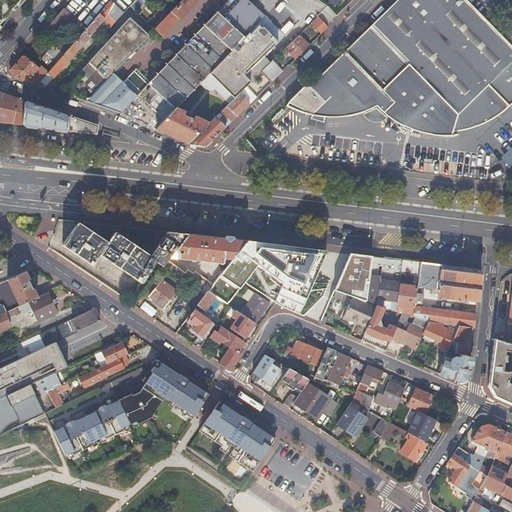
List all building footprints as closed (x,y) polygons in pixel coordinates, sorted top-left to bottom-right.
[(0,0),(0,28),(24,0),(0,0)] [(47,72),(47,73),(53,78),(68,61),(89,37),(88,36),(102,20),(110,27),(123,12),(110,0),(86,28),(81,34),(72,44),(64,53),(61,56),(57,61),(52,67),(49,71),(47,72)] [(84,0),(89,4),(87,6),(90,9),(97,0),(102,0),(105,1),(105,0),(84,0)] [(239,0),(223,18),(217,12),(207,21),(194,35),(182,47),(178,52),(175,55),(149,81),(120,112),(155,129),(176,108),(209,74),(244,38),(257,24),(261,19),(242,0),(239,0)] [(142,0),(135,0),(130,5),(135,11),(144,1),(142,0)] [(182,0),(154,29),(154,30),(162,37),(197,0),(182,0)] [(511,104),(511,103),(511,44),(489,21),(486,24),(462,0),(397,0),(309,85),(307,83),(284,105),(291,108),(297,111),(308,114),(320,116),(327,117),(336,117),(346,116),(355,114),(364,111),(375,105),(384,114),(392,121),(400,125),(410,129),(417,131),(430,134),(430,135),(440,136),(455,135),(455,134),(452,134),(452,131),(458,130),(471,127),(483,123),(494,117),(501,113),(507,108),(511,104)] [(468,0),(489,21),(494,16),(509,0),(468,0)] [(86,28),(63,8),(40,35),(48,41),(66,19),(72,24),(73,27),(81,34),(86,28)] [(285,35),(265,15),(261,19),(257,24),(277,43),(285,35)] [(327,27),(326,25),(317,16),(310,23),(320,34),(327,27)] [(511,44),(511,35),(509,33),(505,28),(494,16),(489,21),(511,44)] [(98,73),(141,28),(129,17),(67,85),(75,97),(98,73)] [(277,43),(257,24),(244,38),(209,74),(234,97),(238,93),(250,81),(244,75),(277,43)] [(110,75),(149,35),(141,28),(98,73),(75,97),(85,101),(104,81),(110,75)] [(295,59),(309,45),(299,34),(284,48),(295,59)] [(58,48),(64,53),(72,44),(66,39),(58,48)] [(12,76),(26,81),(37,68),(27,59),(29,57),(30,56),(25,52),(22,56),(10,70),(12,76)] [(44,61),(52,67),(57,61),(49,55),(44,61)] [(27,59),(37,68),(39,66),(29,57),(27,59)] [(272,60),(260,72),(270,82),(282,71),(272,60)] [(26,81),(36,85),(47,73),(47,72),(39,66),(37,68),(26,81)] [(120,112),(149,81),(136,68),(120,85),(118,83),(97,105),(120,112)] [(97,105),(118,83),(110,75),(104,81),(85,101),(97,105)] [(12,122),(15,98),(0,93),(0,121),(12,123),(12,122)] [(248,104),(238,93),(234,97),(225,106),(236,116),(248,104)] [(15,98),(12,122),(21,124),(24,102),(15,98)] [(68,116),(24,102),(21,124),(66,130),(68,116)] [(225,106),(209,122),(187,144),(205,146),(236,116),(225,106)] [(176,108),(155,129),(180,141),(187,144),(209,122),(195,116),(193,120),(186,116),(188,113),(176,108)] [(96,125),(68,116),(66,130),(95,133),(96,125)] [(162,267),(163,267),(167,261),(169,258),(188,234),(169,232),(150,256),(134,245),(135,244),(129,240),(128,242),(113,232),(106,242),(96,235),(97,233),(91,230),(90,231),(76,222),(61,245),(92,265),(99,255),(141,283),(156,263),(162,267)] [(188,234),(169,258),(190,260),(200,262),(201,259),(203,260),(206,260),(205,262),(228,265),(230,263),(246,241),(214,237),(210,237),(206,236),(188,234)] [(234,283),(240,287),(244,283),(252,272),(257,266),(259,263),(269,250),(273,245),(264,243),(261,243),(255,250),(243,265),(245,267),(234,283)] [(324,251),(273,245),(269,250),(259,263),(273,272),(270,275),(282,285),(274,304),(299,314),(324,251)] [(364,300),(369,257),(350,253),(333,290),(344,294),(364,300)] [(380,276),(399,279),(401,260),(382,258),(380,276)] [(398,285),(416,287),(419,262),(401,260),(399,279),(398,285)] [(181,298),(194,308),(207,292),(212,285),(194,272),(192,274),(187,270),(184,274),(167,261),(163,267),(190,287),(181,298)] [(415,293),(413,306),(422,307),(424,296),(429,296),(436,297),(440,265),(436,264),(419,262),(416,287),(415,293)] [(476,269),(463,268),(440,265),(436,297),(458,300),(458,303),(476,305),(480,275),(476,269)] [(20,305),(37,297),(33,289),(36,288),(31,278),(29,279),(25,271),(7,280),(11,288),(12,288),(16,297),(16,298),(20,305)] [(398,285),(399,279),(380,276),(370,275),(367,302),(376,305),(377,305),(377,299),(397,302),(398,285)] [(163,307),(164,307),(168,301),(175,291),(162,280),(150,297),(163,307)] [(207,292),(215,297),(227,305),(232,298),(212,284),(212,285),(207,292)] [(416,287),(398,285),(397,302),(396,304),(413,306),(415,293),(416,287)] [(247,302),(253,293),(246,289),(240,297),(247,302)] [(333,290),(331,296),(342,300),(344,294),(333,291),(333,290)] [(57,313),(47,292),(37,297),(20,305),(23,312),(31,308),(38,322),(57,313)] [(194,308),(202,314),(215,297),(207,292),(194,308)] [(247,318),(255,323),(267,303),(259,298),(253,293),(247,302),(240,313),(247,318)] [(343,317),(366,327),(375,307),(352,297),(343,317)] [(422,307),(413,306),(412,317),(414,318),(426,322),(427,322),(443,324),(449,325),(450,325),(457,326),(474,328),(475,314),(422,307)] [(228,327),(245,338),(255,323),(247,318),(240,313),(230,307),(226,313),(232,317),(233,315),(237,318),(231,326),(229,325),(228,327)] [(100,321),(94,308),(72,319),(77,331),(100,321)] [(214,324),(194,308),(190,314),(193,317),(190,321),(196,325),(192,329),(199,334),(192,344),(198,348),(206,337),(208,334),(205,331),(208,326),(211,328),(214,324)] [(395,312),(394,311),(388,325),(395,328),(397,324),(401,316),(402,314),(395,312)] [(0,331),(10,326),(6,312),(0,314),(0,331)] [(219,321),(224,325),(228,320),(223,316),(219,321)] [(395,328),(392,336),(416,346),(422,334),(427,322),(426,322),(414,318),(411,325),(408,323),(404,332),(395,328)] [(196,325),(190,321),(187,325),(192,329),(196,325)] [(364,332),(382,340),(386,330),(369,322),(364,332)] [(443,324),(427,322),(422,334),(441,342),(438,348),(446,352),(450,342),(457,326),(450,325),(449,325),(447,328),(446,330),(441,328),(443,324)] [(247,344),(216,323),(214,326),(219,329),(217,332),(214,330),(210,337),(219,343),(221,341),(227,345),(223,350),(224,351),(220,357),(223,359),(220,363),(225,367),(233,365),(240,353),(238,352),(242,346),(244,348),(247,344)] [(469,336),(473,337),(474,328),(457,326),(450,342),(456,344),(455,354),(460,355),(465,356),(469,336)] [(46,338),(49,344),(55,342),(60,339),(54,327),(43,332),(46,338)] [(43,332),(36,335),(39,341),(46,338),(43,332)] [(392,336),(391,339),(415,349),(416,346),(392,336)] [(198,348),(203,352),(210,341),(206,337),(198,348)] [(511,343),(493,338),(487,386),(493,397),(511,405),(511,343)] [(318,367),(324,353),(315,349),(313,348),(295,341),(292,350),(287,348),(283,356),(291,359),(292,356),(318,367)] [(0,433),(20,424),(43,413),(29,384),(67,367),(58,348),(55,342),(49,344),(0,367),(0,433)] [(127,354),(122,342),(121,342),(102,351),(104,354),(108,363),(123,356),(125,355),(127,354)] [(349,358),(326,348),(324,353),(318,367),(313,377),(312,381),(332,386),(336,388),(337,388),(342,375),(346,366),(349,358)] [(128,362),(125,355),(123,356),(108,363),(107,364),(79,377),(84,386),(126,366),(128,362)] [(272,360),(264,355),(252,372),(270,385),(280,370),(270,364),(272,360)] [(444,356),(437,374),(457,382),(468,374),(470,356),(465,356),(460,355),(459,358),(455,357),(451,359),(444,356)] [(192,419),(209,394),(179,374),(171,369),(163,364),(156,359),(151,362),(153,367),(150,371),(152,372),(138,392),(127,397),(126,395),(124,396),(118,400),(105,406),(111,418),(105,421),(99,409),(72,421),(78,434),(72,437),(66,424),(56,429),(53,431),(57,440),(65,455),(71,452),(73,455),(83,450),(92,446),(91,443),(98,440),(104,437),(105,440),(116,435),(125,430),(124,427),(130,424),(136,421),(137,424),(148,419),(151,418),(164,398),(187,412),(185,414),(192,419)] [(378,383),(382,372),(366,365),(359,381),(359,382),(367,386),(368,386),(371,380),(378,383)] [(350,368),(346,366),(342,375),(346,377),(350,368)] [(307,382),(309,379),(288,368),(281,380),(287,383),(286,386),(284,389),(291,393),(292,390),(294,387),(300,391),(307,382)] [(355,391),(359,382),(359,381),(348,376),(342,390),(353,395),(355,391)] [(46,393),(47,392),(52,390),(46,377),(35,382),(42,395),(46,393)] [(54,405),(55,408),(62,404),(57,394),(70,388),(67,382),(52,390),(47,392),(54,405)] [(299,394),(295,399),(294,400),(298,402),(296,405),(302,410),(306,412),(311,415),(312,412),(319,416),(322,411),(330,399),(330,398),(334,393),(330,390),(326,395),(307,382),(300,391),(299,394)] [(363,395),(367,386),(359,382),(355,391),(363,395)] [(402,391),(403,389),(396,385),(393,384),(388,382),(382,395),(377,392),(373,401),(387,407),(387,405),(395,409),(398,402),(402,391)] [(414,386),(413,388),(406,404),(423,411),(431,393),(416,386),(414,386)] [(406,404),(413,388),(411,387),(404,403),(406,404)] [(389,422),(391,419),(391,417),(379,412),(380,410),(372,407),(369,405),(372,399),(363,395),(355,391),(353,395),(351,401),(382,418),(389,422)] [(398,402),(403,405),(407,393),(402,391),(398,402)] [(288,397),(282,405),(288,409),(292,403),(294,400),(295,399),(289,396),(288,397)] [(330,399),(322,411),(329,416),(337,403),(330,399)] [(219,401),(199,431),(221,446),(219,449),(226,454),(231,445),(235,447),(229,456),(253,472),(275,439),(219,401)] [(105,406),(99,409),(105,421),(111,418),(105,406)] [(348,406),(336,424),(353,436),(365,418),(348,406)] [(420,410),(409,431),(429,441),(439,419),(420,410)] [(373,431),(380,436),(389,422),(382,418),(373,431)] [(72,421),(66,424),(72,437),(78,434),(72,421)] [(421,450),(426,442),(391,423),(389,422),(380,436),(387,440),(393,431),(405,437),(408,439),(399,452),(414,461),(421,450)] [(506,433),(506,432),(488,425),(481,426),(477,432),(475,434),(471,440),(479,444),(473,456),(468,454),(457,447),(453,453),(470,464),(479,471),(487,476),(492,464),(494,459),(506,433)] [(511,456),(511,435),(506,433),(494,459),(508,465),(509,462),(503,459),(506,454),(511,457),(511,456)] [(424,452),(421,450),(414,461),(417,463),(424,452)] [(470,464),(453,453),(447,463),(455,469),(447,481),(456,487),(470,464)] [(479,471),(470,464),(456,487),(465,493),(464,495),(473,500),(480,489),(472,484),(479,471)] [(502,483),(508,472),(492,464),(487,476),(502,483)] [(511,464),(508,472),(502,483),(511,488),(511,464)] [(511,488),(502,483),(487,476),(481,485),(511,500),(511,488)] [(472,502),(466,511),(486,511),(488,511),(472,502)]
